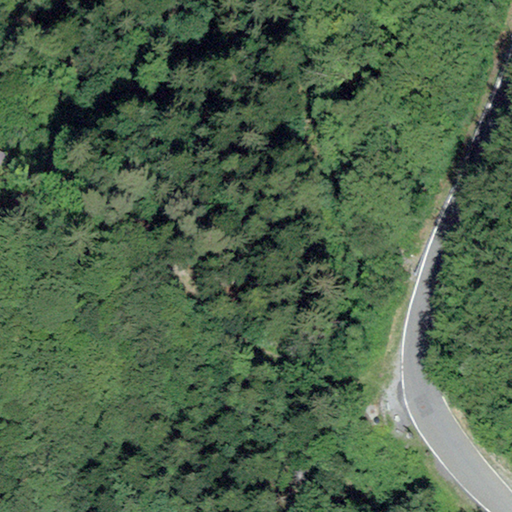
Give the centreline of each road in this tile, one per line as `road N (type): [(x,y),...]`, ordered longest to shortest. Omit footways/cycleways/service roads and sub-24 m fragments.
road 1 (unclassified): [(511,509),(440,433),(414,372),(427,289),(511,79)]
road 2 (track): [(414,372),(362,379),(253,347),(204,313),(126,218),(79,190),(6,165)]
